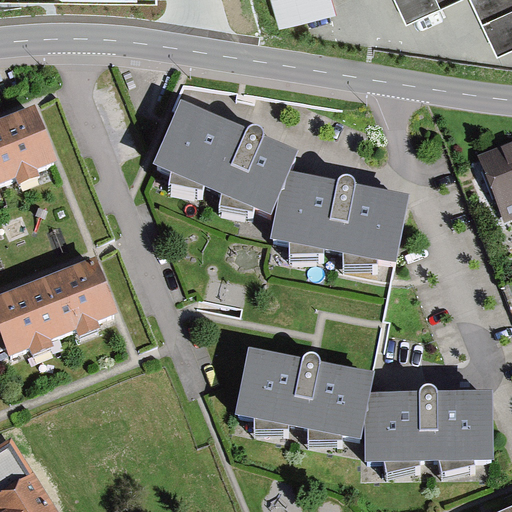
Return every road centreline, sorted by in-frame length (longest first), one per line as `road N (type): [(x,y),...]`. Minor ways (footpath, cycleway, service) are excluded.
road 1 (residential): [(196,393),(59,38)]
road 2 (residential): [(511,432),(397,129),(397,83)]
road 3 (residential): [(59,38),(397,83)]
